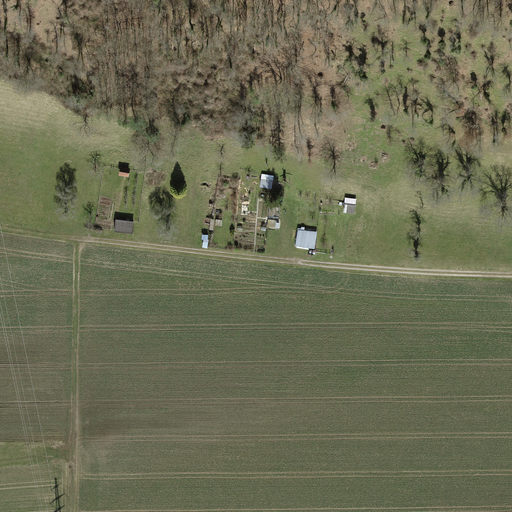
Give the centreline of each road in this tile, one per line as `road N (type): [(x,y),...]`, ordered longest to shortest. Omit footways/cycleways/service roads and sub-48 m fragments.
road 1 (track): [(511,275),(324,266),(79,236)]
road 2 (track): [(73,511),(74,265),(86,237)]
